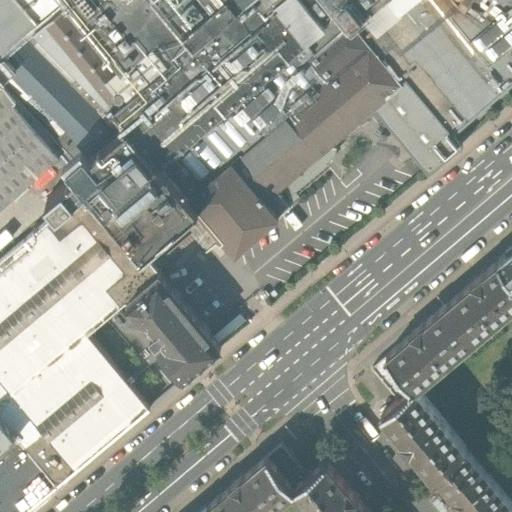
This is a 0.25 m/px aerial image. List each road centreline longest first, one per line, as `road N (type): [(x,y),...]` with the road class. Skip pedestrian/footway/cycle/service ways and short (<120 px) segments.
road 1 (secondary): [(293,354),(511,171)]
road 2 (secondary): [(264,378),(236,381),(82,511)]
road 3 (tertiary): [(417,511),(293,354)]
road 4 (secondary): [(138,511),(259,407),(264,378)]
